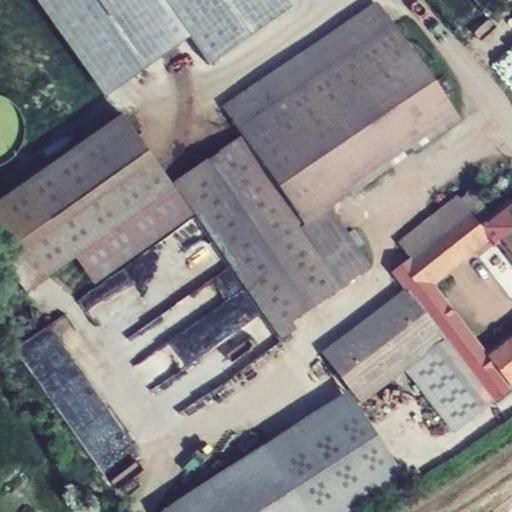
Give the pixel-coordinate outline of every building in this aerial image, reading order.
[(34,0),(105,98),(189,38),(209,66),(291,8),(285,0),(34,0)] [(221,107),(243,137),(394,25),(378,2),(221,107)] [(462,121),(394,25),(243,137),(302,229),(332,210),(462,121)] [(0,166),(1,166),(11,161),(19,152),(24,141),(25,129),(23,118),(17,108),(8,100),(0,96),(0,166)] [(0,201),(0,254),(25,297),(76,260),(94,286),(194,217),(123,115),(0,201)] [(302,229),(243,137),(175,183),(281,341),(297,330),(293,323),(343,288),(302,229)] [(390,272),(404,289),(496,404),(511,391),(511,338),(489,356),(436,286),(490,243),(494,249),(501,245),(511,259),(511,200),(491,217),(471,191),(460,200),(457,196),(396,242),(409,258),(390,272)] [(332,210),(302,229),(343,288),(372,268),(332,210)] [(496,404),(404,289),(322,353),(361,405),(407,372),(454,435),(496,404)] [(363,511),(408,483),(349,392),(162,511),(363,511)]
